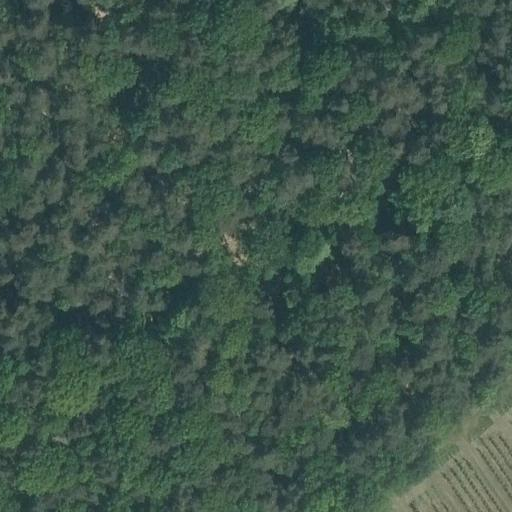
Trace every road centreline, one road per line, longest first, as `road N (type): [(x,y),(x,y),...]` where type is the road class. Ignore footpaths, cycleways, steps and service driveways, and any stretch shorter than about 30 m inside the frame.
road 1 (track): [(0,334),(511,125)]
road 2 (track): [(328,196),(255,0)]
